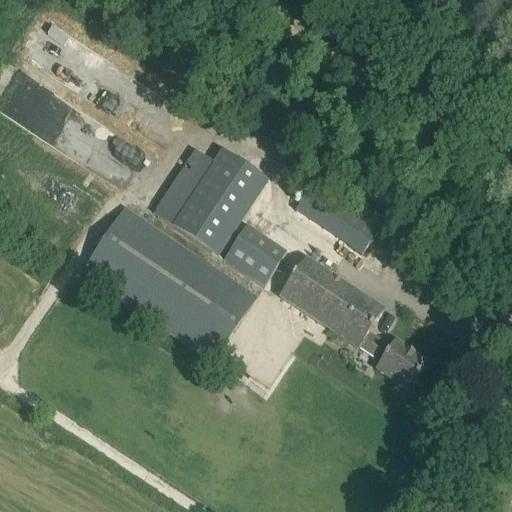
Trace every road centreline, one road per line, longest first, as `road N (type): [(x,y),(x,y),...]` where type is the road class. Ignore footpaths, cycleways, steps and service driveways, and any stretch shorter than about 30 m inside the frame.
road 1 (tertiary): [(511,162),(382,91),(272,0)]
road 2 (track): [(0,379),(205,511)]
road 3 (track): [(430,511),(477,460),(511,389)]
